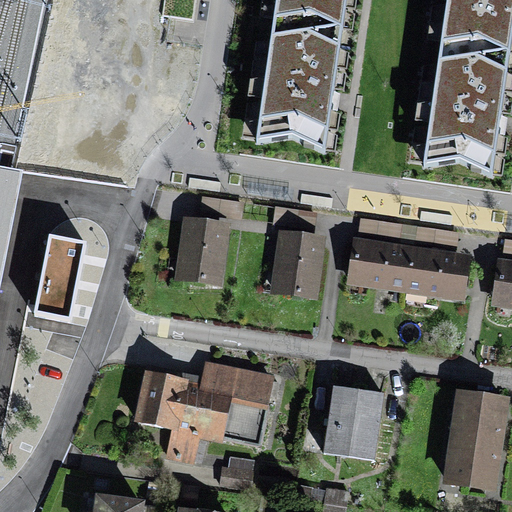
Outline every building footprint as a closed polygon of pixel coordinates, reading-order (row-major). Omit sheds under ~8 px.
[(294,125),(331,143),(337,102),(349,27),(353,0),(279,0),(277,15),(257,131),(294,125)] [(455,147),(491,166),(499,120),(510,51),(511,37),(511,0),(444,0),(437,40),(418,153),(455,147)] [(0,289),(22,171),(0,167),(0,289)] [(322,219),(279,212),(275,232),(318,239),(322,219)] [(242,231),(187,223),(179,284),(234,292),(242,231)] [(405,231),(363,226),(361,240),(403,246),(405,231)] [(464,241),(420,234),(417,249),(461,256),(464,241)] [(86,245),(49,238),(34,316),(71,324),(86,245)] [(331,245),(284,238),(274,301),(321,308),(331,245)] [(411,301),(419,254),(358,244),(351,291),(411,301)] [(472,310),(479,264),(419,254),(411,301),(472,310)] [(511,315),(511,266),(502,265),(494,312),(511,315)] [(274,379),(205,363),(200,387),(199,394),(233,401),(232,406),(266,414),(274,379)] [(183,384),(145,375),(134,427),(171,435),(183,384)] [(200,387),(183,384),(171,435),(199,441),(223,446),(232,406),(233,401),(199,394),(200,387)] [(392,401),(338,393),(332,438),(329,458),(383,465),(392,401)] [(511,445),(511,404),(464,397),(449,490),(504,499),(511,445)] [(199,441),(171,435),(166,461),(193,467),(199,441)] [(257,473),(223,469),(220,490),(254,495),(257,473)] [(350,511),(353,496),(332,493),(329,511),(350,511)] [(152,511),(154,507),(104,501),(102,511),(152,511)]
